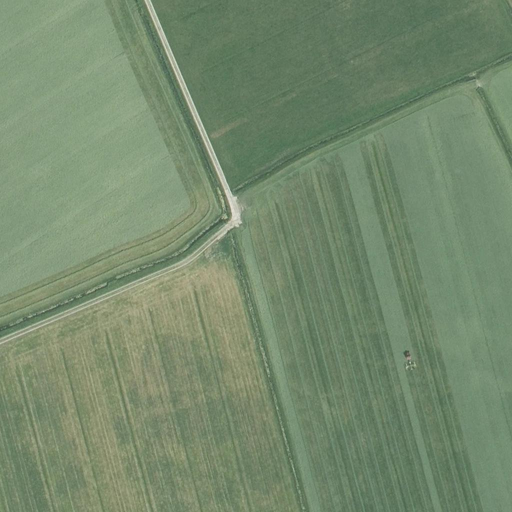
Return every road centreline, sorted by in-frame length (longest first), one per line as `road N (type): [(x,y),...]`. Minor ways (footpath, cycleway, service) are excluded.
road 1 (track): [(0,342),(185,263),(234,224),(230,197),(146,0)]
road 2 (track): [(232,207),(511,64)]
